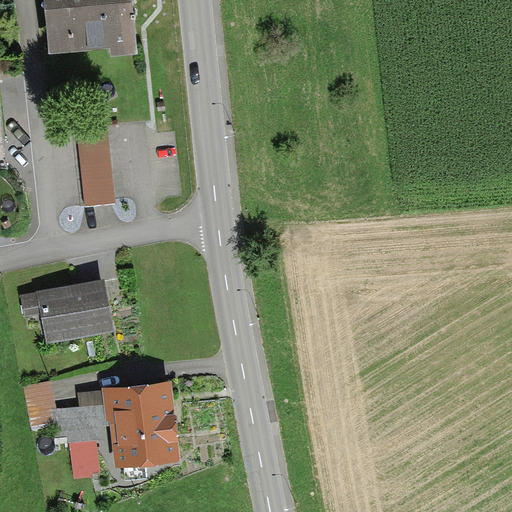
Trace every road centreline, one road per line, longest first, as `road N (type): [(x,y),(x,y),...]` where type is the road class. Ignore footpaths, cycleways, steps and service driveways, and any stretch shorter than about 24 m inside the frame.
road 1 (tertiary): [(271,511),(219,221)]
road 2 (residential): [(51,246),(28,0)]
road 3 (tertiary): [(219,221),(195,0)]
road 4 (residential): [(219,221),(51,246)]
